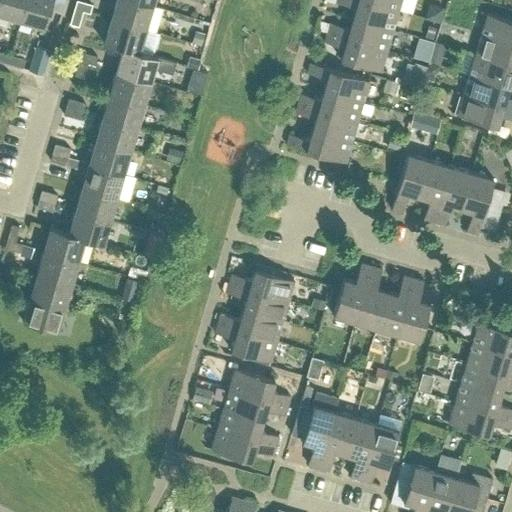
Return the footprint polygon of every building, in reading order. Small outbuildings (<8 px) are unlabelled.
[(23,0),(0,0),(0,12),(5,14),(18,18),(23,0)] [(49,0),(23,0),(18,18),(42,25),(49,0)] [(81,0),(74,0),(72,6),(81,9),(88,11),(90,2),(81,0)] [(137,0),(112,0),(108,16),(144,27),(150,4),(137,0)] [(334,0),(354,5),(351,16),(391,27),(396,7),(371,0),(334,0)] [(72,6),(68,21),(76,24),(81,9),(72,6)] [(511,18),(485,11),(479,31),(511,41),(511,18)] [(101,40),(120,46),(120,45),(137,50),(137,49),(144,27),(108,16),(101,40)] [(328,20),(325,30),(385,47),(391,27),(351,16),(348,26),(328,20)] [(192,41),(201,43),(204,32),(195,30),(192,41)] [(323,39),(342,45),(339,56),(379,68),(385,47),(325,30),(323,39)] [(511,41),(479,31),(473,51),(511,62),(511,41)] [(429,60),(438,63),(441,53),(444,43),(432,39),(426,59),(429,60)] [(42,72),(49,49),(34,44),(28,68),(42,72)] [(120,46),(113,68),(149,79),(152,67),(171,72),(174,60),(137,49),(137,50),(120,45),(120,46)] [(80,50),(77,58),(86,60),(86,61),(93,63),(95,54),(80,50)] [(511,62),(473,51),(467,71),(508,83),(511,73),(511,62)] [(23,57),(8,52),(5,61),(20,65),(23,57)] [(191,67),(196,68),(198,59),(188,55),(185,65),(191,67)] [(410,62),(403,83),(418,87),(426,60),(416,57),(414,63),(410,62)] [(77,58),(73,73),(81,76),(86,61),(86,60),(77,58)] [(219,80),(223,61),(212,58),(207,78),(219,80)] [(325,77),(322,87),(361,98),(367,78),(308,60),(305,71),(325,77)] [(435,73),(438,64),(428,61),(425,71),(435,73)] [(113,68),(106,92),(142,102),(149,79),(113,68)] [(467,71),(462,91),(511,106),(511,95),(505,94),(508,83),(467,71)] [(299,91),(296,101),(355,118),(361,98),(322,87),(319,97),(299,91)] [(84,89),(83,106),(100,107),(101,90),(84,89)] [(511,106),(462,91),(455,112),(496,124),(499,113),(511,116),(511,106)] [(106,92),(100,115),(135,125),(142,102),(106,92)] [(67,96),(65,104),(80,108),(82,100),(67,96)] [(313,116),(310,127),(350,138),(355,118),(296,101),(293,111),(313,116)] [(65,104),(62,113),(77,117),(80,108),(65,104)] [(100,115),(93,138),(129,148),(135,125),(100,115)] [(284,142),(344,159),(350,138),(310,127),(307,137),(287,132),(284,142)] [(93,138),(86,160),(122,171),(129,148),(93,138)] [(53,142),(51,150),(67,154),(69,147),(53,142)] [(181,150),(172,147),(168,159),(178,162),(181,150)] [(51,150),(48,159),(64,163),(67,154),(51,150)] [(406,191),(417,194),(427,157),(405,151),(389,207),(401,210),(406,191)] [(422,216),(433,219),(448,163),(427,157),(417,194),(428,197),(422,216)] [(86,160),(80,183),(115,194),(122,171),(86,160)] [(449,203),(459,206),(470,169),(448,163),(433,219),(443,222),(449,203)] [(492,176),(470,169),(459,206),(470,209),(464,229),(476,232),(492,176)] [(80,183),(73,207),(109,217),(115,194),(80,183)] [(40,188),(38,196),(45,198),(54,201),(56,193),(40,188)] [(38,196),(35,205),(51,210),(54,201),(45,198),(38,196)] [(267,202),(264,211),(277,215),(280,206),(267,202)] [(73,207),(66,230),(66,231),(83,236),(102,241),(109,217),(73,207)] [(9,222),(5,236),(13,239),(17,224),(9,222)] [(48,225),(41,248),(77,259),(83,236),(66,231),(66,230),(48,225)] [(20,241),(13,239),(5,236),(2,245),(18,250),(20,241)] [(143,242),(141,252),(151,255),(154,244),(143,242)] [(41,248),(34,271),(70,282),(77,259),(41,248)] [(331,313),(353,319),(370,263),(359,259),(353,278),(342,275),(331,313)] [(353,319),(374,325),(385,288),(374,285),(380,266),(370,263),(353,319)] [(230,271),(227,281),(286,298),(292,277),(253,266),(250,277),(230,271)] [(34,271),(28,295),(63,305),(70,282),(34,271)] [(374,325),(395,331),(412,275),(402,272),(396,291),(385,288),(374,325)] [(423,278),(412,275),(395,331),(417,338),(428,300),(417,297),(423,278)] [(0,277),(0,286),(7,289),(9,280),(0,277)] [(244,296),(241,307),(280,318),(286,298),(227,281),(224,290),(244,296)] [(56,329),(63,305),(28,295),(21,318),(56,329)] [(218,311),(215,321),(275,338),(280,318),(241,307),(238,317),(218,311)] [(511,329),(476,320),(470,340),(511,352),(511,349),(511,329)] [(215,321),(213,330),(232,336),(229,347),(269,359),(275,338),(215,321)] [(470,340),(465,360),(511,373),(511,362),(508,362),(511,352),(470,340)] [(511,373),(465,360),(459,380),(500,392),(503,382),(511,384),(511,373)] [(233,366),(226,387),(286,404),(289,394),(270,388),(273,377),(233,366)] [(394,379),(396,371),(386,368),(383,376),(394,379)] [(459,380),(453,400),(511,417),(511,406),(497,403),(500,392),(459,380)] [(194,386),(191,398),(202,401),(205,389),(194,386)] [(226,387),(221,407),(261,418),(264,407),(283,413),(286,404),(226,387)] [(306,462),(316,465),(332,409),(333,409),(337,396),(315,390),(311,403),(300,440),(312,443),(306,462)] [(511,417),(453,400),(447,420),(488,432),(491,421),(510,427),(511,420),(511,417)] [(221,407),(215,427),(274,444),(277,434),(258,429),(261,418),(221,407)] [(333,449),(343,452),(354,415),(333,409),(332,409),(316,465),(327,468),(333,449)] [(349,474),(359,477),(375,421),(354,415),(343,452),(354,455),(349,474)] [(397,427),(375,421),(359,477),(370,480),(375,461),(386,464),(397,427)] [(272,453),(274,444),(215,427),(209,447),(249,459),(252,448),(272,453)] [(390,495),(402,499),(413,502),(410,511),(421,511),(434,468),(400,459),(390,495)] [(432,511),(434,508),(445,511),(456,474),(434,468),(421,511),(432,511)] [(471,470),(469,478),(456,474),(445,511),(447,511),(468,511),(470,509),(481,511),(492,476),(471,470)] [(237,511),(242,497),(230,494),(225,510),(213,506),(209,505),(214,489),(186,481),(177,511),(179,511),(190,511),(191,509),(202,511),(237,511)] [(237,511),(250,511),(254,501),(242,497),(237,511)]
